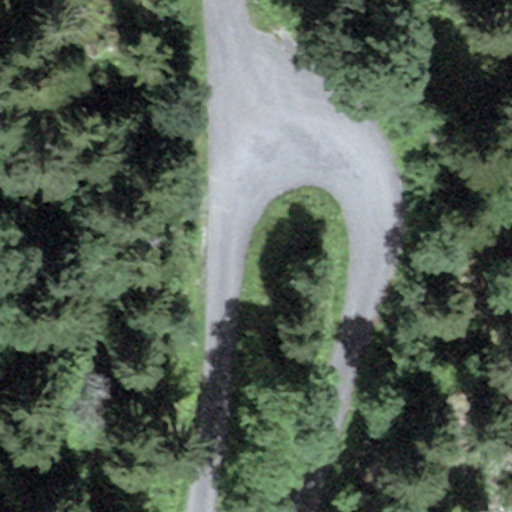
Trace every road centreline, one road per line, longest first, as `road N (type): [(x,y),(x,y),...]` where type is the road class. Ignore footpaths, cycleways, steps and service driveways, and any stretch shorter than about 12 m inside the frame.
road 1 (track): [(311,511),(386,217),(366,166),(331,143),(280,149)]
road 2 (track): [(280,149),(227,207),(201,511)]
road 3 (track): [(227,0),(232,36),(280,149)]
